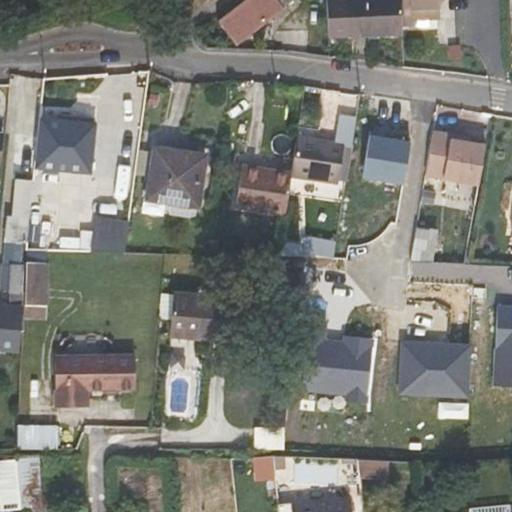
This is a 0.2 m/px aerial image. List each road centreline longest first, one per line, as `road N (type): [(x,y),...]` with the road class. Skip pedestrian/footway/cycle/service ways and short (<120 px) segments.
road 1 (residential): [(511,99),(142,48)]
road 2 (residential): [(142,48),(85,29),(34,40),(8,59)]
road 3 (residential): [(8,59),(116,57),(142,48)]
